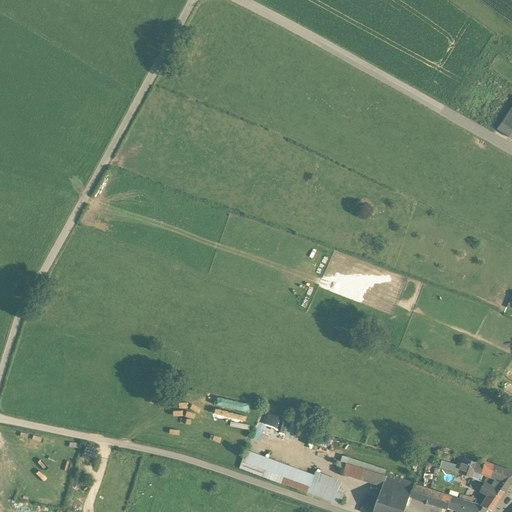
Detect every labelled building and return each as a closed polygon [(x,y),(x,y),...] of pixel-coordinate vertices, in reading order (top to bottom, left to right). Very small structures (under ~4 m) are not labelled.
[(511,107),(497,130),(511,140),(511,139),(511,107)] [(258,425),(271,430),(275,419),(262,414),(258,425)] [(277,422),(274,434),(281,436),(284,424),(277,422)] [(310,484),(243,459),(240,469),(261,478),(261,477),(280,484),(307,494),(310,484)] [(511,473),(485,463),(483,467),(464,460),(461,468),(459,474),(470,479),(473,471),(490,477),(495,479),(491,487),(496,490),(496,489),(504,493),(511,481),(511,473)] [(346,464),(338,462),(336,469),(343,471),(346,464)] [(368,471),(346,464),(343,471),(342,475),(365,482),(368,471)] [(461,468),(448,465),(447,470),(459,474),(461,468)] [(385,477),(368,471),(365,482),(382,487),(385,477)] [(339,486),(313,476),(310,484),(307,494),(332,503),(337,493),(339,486)] [(413,485),(386,476),(385,477),(382,487),(378,498),(373,511),(403,511),(409,498),(413,485)] [(484,484),(473,480),(472,479),(468,488),(479,492),(484,484)] [(491,487),(484,484),(479,492),(487,497),(483,503),(481,507),(487,510),(491,511),(504,493),(496,489),(496,490),(491,487)] [(451,497),(413,485),(409,498),(447,510),(448,506),(447,506),(451,497)] [(343,495),(337,493),(332,503),(339,506),(343,495)] [(373,511),(378,498),(366,494),(360,511),(373,511)] [(466,502),(451,497),(447,506),(448,506),(451,507),(462,511),(466,502)] [(464,511),(485,511),(487,510),(481,507),(478,506),(474,505),(466,502),(462,511),(464,511)]
